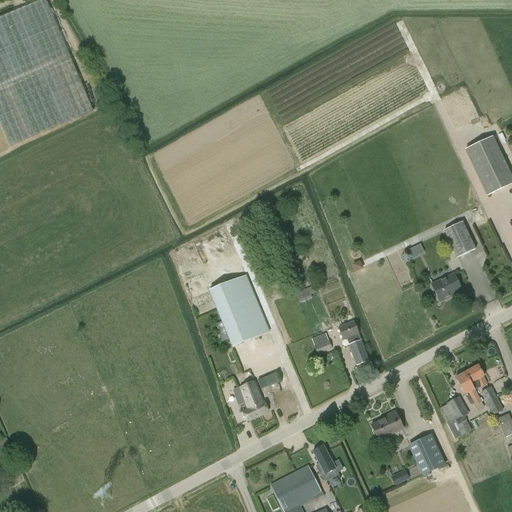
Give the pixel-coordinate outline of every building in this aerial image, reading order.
[(40,0),(0,17),(0,120),(11,145),(93,110),(46,0),(40,0)] [(465,151),(487,197),(511,184),(511,178),(493,138),(465,151)] [(444,231),(457,258),(475,250),(462,223),(444,231)] [(407,249),(411,257),(423,252),(419,243),(407,249)] [(454,275),(432,285),(440,303),(450,298),(449,296),(461,290),(454,275)] [(270,333),(248,277),(210,292),(233,348),(270,333)] [(314,286),(296,293),(300,303),(312,298),(311,295),(316,292),(314,286)] [(223,341),(228,339),(221,322),(216,325),(223,341)] [(349,346),(357,366),(369,361),(354,323),(339,329),(343,340),(349,338),(352,345),(349,346)] [(332,349),(329,341),(326,334),(311,339),(314,347),(317,355),(332,349)] [(465,396),(470,404),(471,405),(474,403),(476,406),(481,403),(479,400),(474,391),(487,384),(483,377),(484,377),(478,366),(463,374),(462,373),(461,372),(457,375),(457,376),(457,377),(456,378),(465,396)] [(258,381),(258,382),(261,390),(280,383),(276,373),(258,381)] [(242,399),(247,411),(243,413),(247,422),(268,413),(255,382),(234,391),(238,401),(242,399)] [(481,393),(493,417),(503,411),(491,388),(481,393)] [(447,406),(440,409),(448,424),(447,425),(455,440),(472,431),(464,416),(468,414),(459,398),(446,405),(447,406)] [(395,413),(384,419),(385,421),(371,428),(378,442),(403,429),(395,413)] [(511,436),(511,438),(511,445),(507,448),(511,459),(510,460),(511,464),(511,419),(511,420),(509,414),(497,419),(505,438),(511,436)] [(431,436),(408,447),(422,476),(445,466),(431,436)] [(0,441),(0,460),(11,454),(8,449),(10,448),(6,438),(0,441)] [(323,447),(313,452),(325,475),(322,476),(325,482),(338,475),(337,473),(343,470),(338,461),(332,464),(323,447)] [(308,509),(317,504),(314,500),(323,495),(308,468),(271,487),(283,511),(290,511),(306,504),(308,509)] [(406,471),(391,478),(395,485),(409,479),(406,471)]
